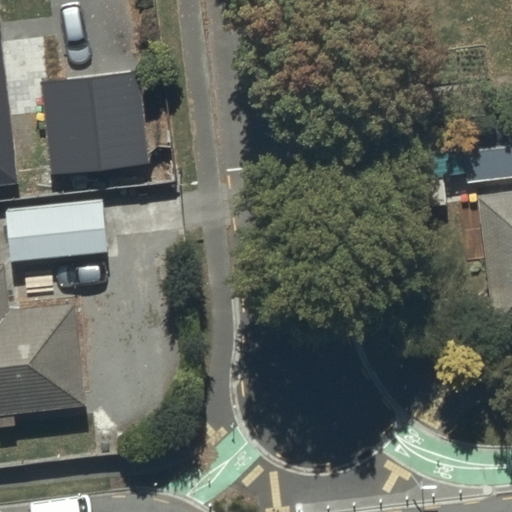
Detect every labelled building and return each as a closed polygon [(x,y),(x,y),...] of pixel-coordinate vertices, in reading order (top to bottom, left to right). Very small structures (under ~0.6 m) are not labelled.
[(0,39),(0,185),(16,184),(0,39)] [(137,71),(43,82),(54,174),(149,162),(137,71)] [(467,166),(468,174),(511,168),(511,109),(412,121),(420,199),(445,197),(446,202),(460,201),(459,187),(446,189),(444,168),(467,166)] [(511,178),(478,183),(494,315),(511,312),(511,178)] [(104,192),(8,200),(11,250),(108,243),(104,192)] [(5,256),(0,256),(0,417),(17,416),(16,401),(86,395),(77,291),(8,297),(5,256)]
